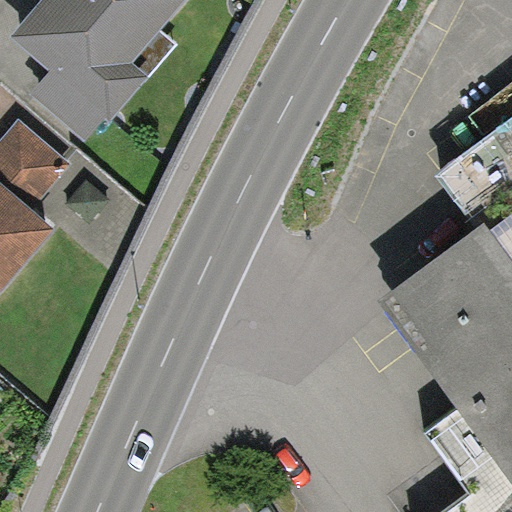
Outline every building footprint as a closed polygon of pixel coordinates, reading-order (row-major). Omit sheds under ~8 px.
[(46,0),(12,40),(54,76),(35,98),(87,143),(143,80),(128,66),(186,0),(46,0)] [(20,122),(0,144),(0,184),(32,212),(72,166),(20,122)] [(511,511),(511,122),(438,174),(478,238),(380,308),(456,416),(511,491),(511,511)] [(87,181),(65,209),(87,226),(109,198),(87,181)] [(0,288),(41,239),(32,212),(0,184),(0,288)] [(511,511),(511,491),(456,416),(428,437),(472,497),(452,511),(511,511)]
